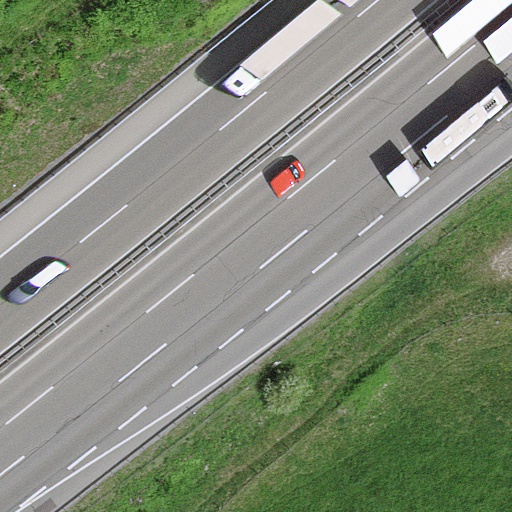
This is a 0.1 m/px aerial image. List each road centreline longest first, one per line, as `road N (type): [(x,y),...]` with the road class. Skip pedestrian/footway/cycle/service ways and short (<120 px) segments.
road 1 (motorway): [(0,452),(511,37)]
road 2 (motorway): [(376,0),(0,305)]
road 3 (track): [(511,286),(456,294),(392,324),(188,511)]
